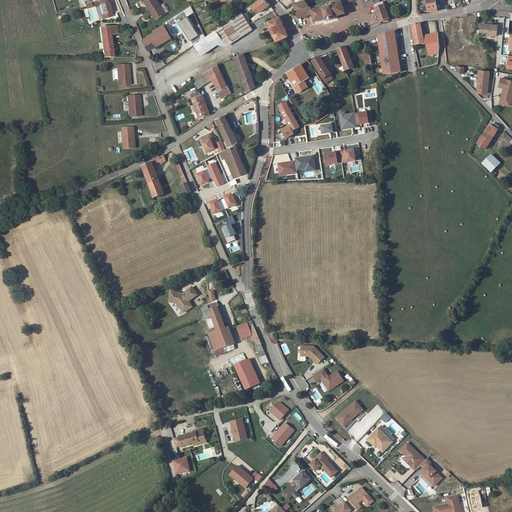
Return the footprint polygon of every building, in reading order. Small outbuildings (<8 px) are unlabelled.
[(107,0),(98,0),(103,14),(101,14),(103,18),(113,16),(107,0)] [(142,0),(143,1),(142,2),(147,10),(149,9),(155,18),(162,14),(154,0),(142,0)] [(262,0),(254,0),(247,6),(255,12),(266,3),(263,1),(262,0)] [(359,0),(343,5),(345,13),(363,8),(360,0),(359,0)] [(381,0),(377,1),(370,4),(375,17),(377,22),(387,18),(381,0)] [(423,0),(425,12),(435,10),(433,2),(433,0),(423,0)] [(316,8),(307,11),(306,8),(305,8),(292,12),(294,17),(299,16),(302,18),(303,15),(308,13),(311,22),(311,23),(321,19),(322,21),(328,19),(332,18),(331,16),(341,14),(338,5),(337,2),(329,4),(329,5),(316,9),(316,8)] [(161,5),(167,14),(170,13),(164,3),(161,5)] [(290,5),(292,12),(305,8),(302,3),(297,4),(295,3),(290,5)] [(190,6),(183,10),(187,16),(194,12),(190,6)] [(214,30),(202,37),(191,44),(199,55),(220,40),(223,46),(226,43),(249,29),(248,28),(246,24),(238,13),(227,20),(228,22),(218,28),(214,30)] [(273,39),(285,34),(278,21),(276,15),(265,20),(267,25),(265,26),(269,35),(271,34),(273,39)] [(451,47),(448,18),(438,19),(444,64),(459,61),(457,46),(451,47)] [(408,24),(413,45),(423,44),(426,55),(437,53),(437,47),(435,34),(420,36),(418,23),(408,24)] [(145,49),(167,37),(160,24),(151,30),(152,32),(139,39),(145,49)] [(496,26),(479,25),(478,36),(496,37),(496,26)] [(100,27),(104,58),(113,57),(110,35),(117,34),(117,26),(100,27)] [(395,30),(377,35),(383,74),(400,71),(395,30)] [(365,41),(358,43),(364,65),(371,63),(365,41)] [(457,46),(459,61),(460,67),(476,68),(473,51),(472,44),(457,46)] [(334,49),(340,65),(342,70),(351,67),(343,46),(334,49)] [(476,70),(487,72),(484,50),(473,51),(476,68),(476,70)] [(240,54),(233,57),(231,57),(234,65),(243,62),(240,54)] [(319,78),(328,74),(317,57),(309,62),(319,78)] [(234,65),(243,92),(245,90),(252,86),(243,62),(234,65)] [(297,63),(283,72),(295,92),(304,86),(300,79),(305,76),(297,63)] [(129,65),(117,66),(119,86),(130,85),(129,65)] [(227,93),(224,86),(223,86),(214,66),(200,74),(204,82),(210,78),(218,97),(227,93)] [(485,95),(487,73),(478,72),(475,94),(485,95)] [(195,88),(204,82),(200,74),(191,81),(195,88)] [(511,103),(511,81),(501,78),(498,87),(504,89),(499,104),(511,108),(511,103)] [(264,92),(264,99),(264,101),(265,101),(269,113),(270,115),(281,112),(280,110),(281,109),(273,84),(265,86),(264,92)] [(205,114),(196,91),(194,87),(186,91),(187,94),(197,118),(205,114)] [(128,96),(129,117),(141,116),(140,96),(128,96)] [(212,119),(225,146),(234,141),(231,135),(220,114),(212,119)] [(475,145),(482,150),(495,130),(487,125),(479,138),(478,137),(475,145)] [(134,128),(122,128),(124,149),(136,148),(134,128)] [(205,133),(195,138),(202,153),(212,148),(205,133)] [(220,147),(217,140),(212,143),(215,150),(220,147)] [(221,149),(216,151),(220,157),(222,156),(224,163),(226,162),(232,180),(242,176),(231,145),(221,149)] [(186,180),(176,155),(172,157),(182,181),(186,180)] [(492,156),(484,165),(491,172),(500,163),(492,156)] [(164,194),(153,166),(152,162),(143,167),(155,197),(164,194)] [(187,183),(180,186),(184,196),(191,193),(187,183)] [(209,189),(199,193),(203,201),(212,198),(209,189)] [(184,293),(171,291),(170,302),(178,303),(184,312),(193,306),(189,301),(198,294),(193,287),(184,293)] [(212,304),(202,308),(207,319),(213,316),(224,346),(233,343),(219,307),(220,302),(215,305),(214,303),(212,304)] [(254,326),(252,321),(238,327),(243,340),(252,336),(249,328),(254,326)] [(263,347),(256,330),(252,331),(255,340),(253,341),(256,350),(263,347)] [(236,342),(233,343),(224,346),(226,351),(237,346),(236,342)] [(324,358),(314,347),(301,346),(301,357),(309,358),(316,365),(324,358)] [(247,389),(259,384),(250,363),(238,367),(247,389)] [(343,382),(336,372),(328,377),(324,370),(312,377),(316,383),(320,381),(328,392),(343,382)] [(363,410),(355,401),(335,418),(343,426),(363,410)] [(289,410),(279,402),(276,406),(274,404),(269,411),(280,420),(289,410)] [(386,412),(380,418),(385,423),(391,417),(386,412)] [(242,419),(229,422),(235,442),(248,439),(242,419)] [(186,423),(171,426),(173,436),(188,432),(186,423)] [(392,442),(378,428),(367,439),(376,448),(377,447),(382,452),(392,442)] [(199,441),(206,439),(203,429),(196,431),(196,433),(192,434),(189,435),(189,434),(179,436),(182,447),(189,445),(189,444),(194,443),(199,441)] [(425,459),(407,443),(399,451),(405,456),(403,459),(414,470),(425,459)] [(322,455),(310,465),(315,470),(321,466),(331,477),(337,472),(322,455)] [(186,457),(173,460),(175,473),(189,470),(186,457)] [(435,467),(427,459),(421,466),(424,469),(420,473),(434,486),(442,478),(433,469),(435,467)] [(254,480),(236,466),(228,475),(246,490),(254,480)] [(251,477),(258,482),(262,476),(255,472),(251,477)] [(301,488),(311,480),(304,472),(294,480),(295,481),(282,492),(288,499),(293,495),(296,492),(301,488)] [(273,484),(268,488),(272,493),(278,489),(273,484)] [(351,495),(347,498),(355,506),(368,495),(362,487),(352,496),(351,495)] [(461,493),(457,494),(459,504),(467,502),(465,492),(464,493),(464,491),(460,491),(461,493)] [(446,503),(432,506),(433,511),(459,511),(455,494),(445,496),(446,503)] [(344,501),(340,504),(346,511),(348,511),(351,510),(344,501)]
